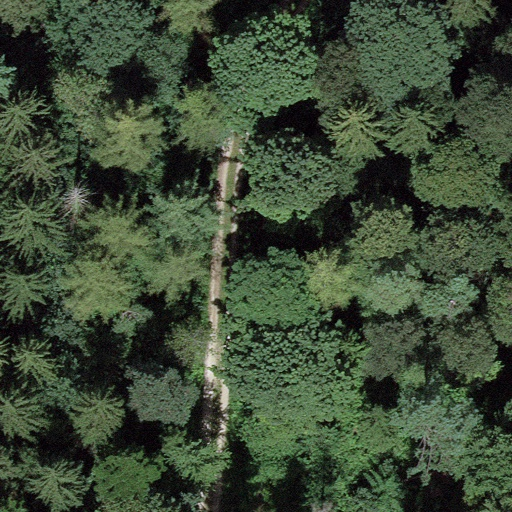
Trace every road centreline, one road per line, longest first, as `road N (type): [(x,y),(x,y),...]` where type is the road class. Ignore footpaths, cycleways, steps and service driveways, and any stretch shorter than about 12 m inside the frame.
road 1 (track): [(292,0),(253,87),(229,197),(192,511)]
road 2 (track): [(229,197),(209,82),(217,0)]
road 3 (track): [(403,511),(511,388)]
